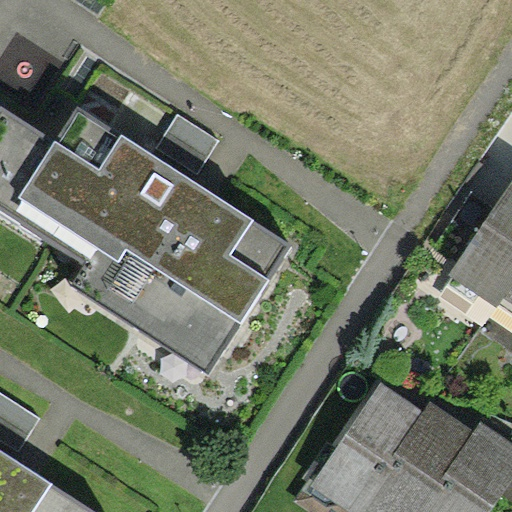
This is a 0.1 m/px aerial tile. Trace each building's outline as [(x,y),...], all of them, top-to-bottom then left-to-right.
[(0,224),(211,358),(281,248),(71,114),(49,148),(0,117),(0,170),(2,172),(0,175),(0,224)] [(511,182),(510,181),(483,221),(459,205),(426,254),(450,270),(492,299),(500,288),(511,269),(511,182)] [(511,269),(500,288),(511,296),(511,269)] [(0,435),(19,450),(44,418),(8,389),(0,399),(0,435)] [(310,479),(352,508),(360,497),(413,419),(370,390),(310,479)] [(360,497),(378,511),(413,511),(461,442),(417,412),(413,419),(360,497)] [(413,511),(482,511),(511,468),(511,459),(469,431),(461,442),(413,511)] [(0,511),(84,511),(0,458),(0,511)]
